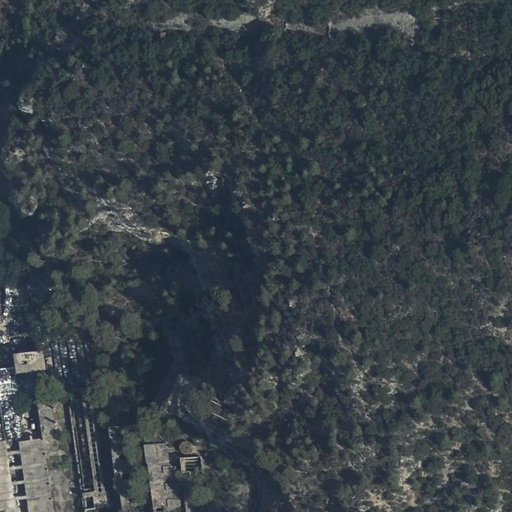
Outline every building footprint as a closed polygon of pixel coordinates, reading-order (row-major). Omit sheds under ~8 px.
[(0,283),(0,304),(12,303),(11,283),(0,283)] [(28,350),(18,352),(19,368),(30,366),(28,350)] [(0,396),(15,395),(13,368),(0,368),(0,396)] [(197,511),(193,481),(176,483),(169,437),(122,443),(120,424),(107,425),(106,411),(71,415),(67,387),(15,394),(23,447),(32,511),(197,511)] [(8,511),(0,452),(0,511),(8,511)]
